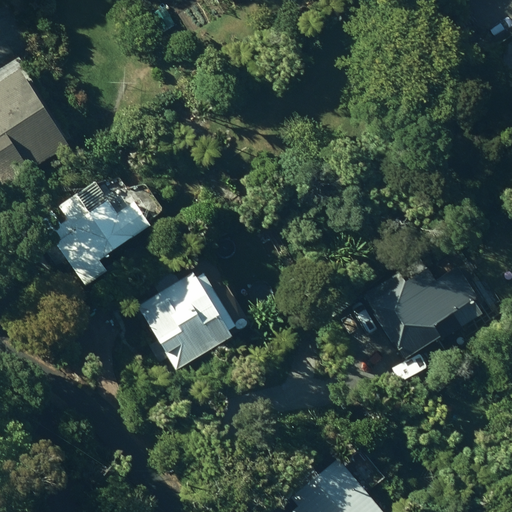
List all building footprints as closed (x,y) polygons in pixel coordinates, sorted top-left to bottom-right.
[(152,16),(163,33),(177,24),(165,7),(152,16)] [(0,179),(67,135),(18,64),(0,76),(0,179)] [(54,242),(78,277),(101,261),(96,254),(149,218),(133,194),(115,206),(94,174),(42,209),(61,237),(54,242)] [(217,192),(226,205),(240,196),(231,183),(217,192)] [(365,288),(405,352),(444,328),(437,316),(477,291),(459,261),(438,274),(430,262),(408,275),(402,265),(365,288)] [(167,351),(173,363),(231,331),(227,323),(232,320),(203,268),(196,273),(193,267),(127,303),(154,352),(167,351)] [(425,382),(436,396),(450,385),(438,371),(425,382)] [(120,397),(122,411),(137,409),(136,395),(120,397)] [(389,511),(344,458),(289,505),(295,511),(389,511)] [(367,483),(373,486),(378,483),(380,478),(377,472),(372,471),(367,473),(365,478),(367,483)]
